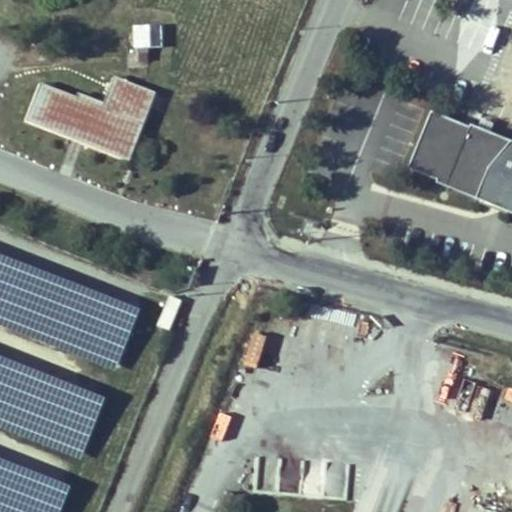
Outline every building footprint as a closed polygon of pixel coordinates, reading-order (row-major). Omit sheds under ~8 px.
[(133,50),(162,49),(162,26),(133,27),(133,50)] [(126,68),(114,97),(52,72),(39,107),(130,143),(156,81),(126,68)] [(511,203),(511,132),(472,116),(470,121),(461,117),(463,114),(433,102),(409,158),(439,170),(441,168),(449,172),(447,176),(480,190),(479,193),(507,205),(509,202),(511,203)] [(0,256),(0,328),(118,372),(141,309),(0,256)] [(0,427),(86,454),(106,390),(0,357),(0,427)] [(0,511),(61,511),(71,486),(0,459),(0,511)]
